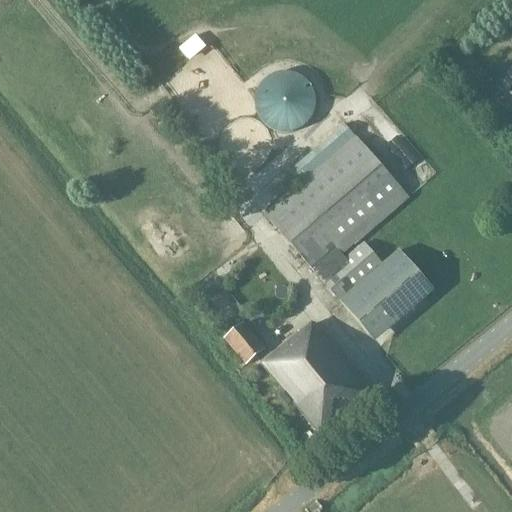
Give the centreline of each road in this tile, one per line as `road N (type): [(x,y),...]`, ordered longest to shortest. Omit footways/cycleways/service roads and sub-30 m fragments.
road 1 (track): [(0,146),(301,499)]
road 2 (tertiary): [(281,511),(511,321)]
